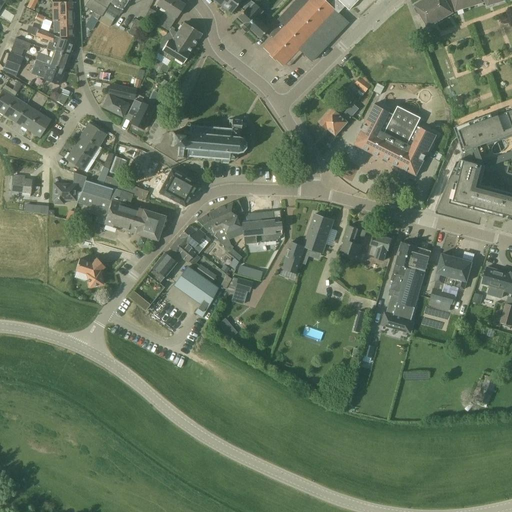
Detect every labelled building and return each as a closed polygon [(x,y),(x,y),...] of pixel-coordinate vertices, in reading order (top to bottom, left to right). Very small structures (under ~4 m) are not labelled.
[(29,0),(26,6),(33,10),(37,0),(29,0)] [(107,9),(112,0),(88,0),(84,7),(93,13),(100,17),(101,17),(107,9)] [(112,0),(107,9),(119,16),(129,0),(128,0),(112,0)] [(158,0),(156,5),(166,12),(158,23),(160,24),(155,32),(164,37),(176,18),(185,5),(177,0),(158,0)] [(242,10),(249,0),(213,0),(231,14),(237,6),(242,10)] [(243,11),(237,18),(243,24),(244,24),(243,25),(241,28),(246,33),(248,30),(249,29),(259,38),(268,28),(271,25),(259,15),(262,11),(253,3),(249,0),(242,10),(243,11)] [(285,64),(288,67),(301,54),(306,59),(310,63),(348,23),(338,14),(330,6),(323,0),(295,0),(277,20),(280,23),(268,36),(271,38),(262,48),(270,54),(269,55),(275,61),(275,60),(282,67),(285,64)] [(334,0),(330,6),(337,13),(338,14),(344,6),(345,7),(349,10),(351,8),(358,0),(334,0)] [(424,0),(413,7),(418,15),(415,17),(425,34),(431,31),(428,27),(453,13),(456,10),(487,1),(488,6),(505,0),(504,0),(424,0)] [(60,18),(72,17),(72,2),(52,3),(53,21),(60,21),(60,18)] [(149,9),(144,20),(151,23),(156,12),(149,9)] [(60,21),(53,21),(53,33),(60,33),(60,37),(73,36),(72,17),(60,18),(60,21)] [(135,20),(128,34),(135,37),(142,23),(135,20)] [(164,40),(156,52),(157,53),(154,58),(155,58),(149,68),(159,72),(160,70),(166,73),(169,67),(166,65),(169,60),(171,61),(173,57),(183,64),(189,54),(201,34),(183,23),(177,33),(170,28),(169,30),(164,40)] [(57,44),(59,38),(54,36),(38,29),(36,36),(45,40),(45,39),(57,44)] [(10,52),(21,57),(24,50),(28,51),(31,44),(15,38),(10,52)] [(54,52),(69,58),(74,44),(59,38),(57,44),(45,39),(45,40),(43,44),(48,46),(48,45),(55,48),(54,52)] [(23,57),(21,57),(10,52),(10,54),(9,54),(4,68),(2,72),(7,73),(7,74),(15,77),(23,57)] [(38,54),(36,60),(49,64),(49,65),(64,71),(65,71),(69,58),(54,52),(51,59),(38,54)] [(49,64),(36,60),(31,74),(43,79),(59,85),(64,71),(49,65),(49,64)] [(142,80),(146,72),(139,69),(136,78),(142,80)] [(360,76),(355,82),(366,91),(371,85),(360,76)] [(18,82),(13,91),(17,94),(23,85),(18,82)] [(134,100),(136,90),(111,85),(109,94),(134,100)] [(3,115),(14,98),(14,97),(2,90),(0,93),(0,112),(3,115)] [(123,117),(129,105),(109,96),(104,108),(123,117)] [(16,122),(26,105),(14,98),(3,115),(16,122)] [(131,123),(143,129),(153,109),(140,103),(139,105),(133,102),(128,113),(134,116),(131,123)] [(336,135),(360,109),(353,103),(341,116),(339,115),(340,115),(333,108),(320,123),(327,129),(328,128),(336,135)] [(362,129),(354,145),(383,159),(384,158),(388,160),(387,161),(417,176),(424,160),(426,156),(427,156),(437,135),(422,128),(421,128),(417,126),(421,118),(398,107),(394,115),(390,112),(375,104),(364,125),(365,125),(363,129),(362,129)] [(28,130),(38,113),(26,105),(16,122),(28,130)] [(508,114),(504,115),(500,117),(498,112),(491,114),(455,127),(458,138),(461,144),(463,151),(460,163),(456,179),(460,180),(458,188),(454,187),(450,203),(488,214),(496,215),(504,218),(511,219),(511,106),(506,108),(508,114)] [(38,113),(28,130),(40,138),(51,120),(38,113)] [(244,128),(245,127),(245,125),(244,123),(241,123),(242,121),(232,120),(231,129),(193,126),(189,125),(188,132),(187,131),(186,131),(184,132),(184,134),(185,135),(173,134),(172,145),(178,146),(177,157),(187,158),(188,156),(221,159),(221,164),(228,164),(229,160),(234,160),(236,158),(237,153),(242,152),(245,148),(246,143),(243,139),(238,137),(239,132),(237,130),(241,130),(241,128),(244,128)] [(81,136),(99,147),(106,134),(89,123),(81,136)] [(91,159),(99,147),(81,136),(73,148),(91,159)] [(73,148),(66,160),(86,173),(94,160),(91,159),(73,148)] [(106,160),(103,167),(108,169),(111,161),(109,161),(106,160)] [(166,169),(156,189),(159,191),(158,192),(185,207),(197,184),(170,169),(170,171),(166,169)] [(81,192),(85,179),(86,177),(73,173),(73,184),(66,184),(66,186),(62,186),(62,188),(53,187),(53,200),(54,200),(54,204),(64,204),(64,200),(77,201),(77,200),(78,200),(82,192),(81,192)] [(101,173),(97,181),(104,183),(107,175),(101,173)] [(30,193),(31,180),(24,180),(24,177),(13,176),(11,195),(18,196),(18,192),(30,193)] [(82,192),(78,204),(92,208),(90,214),(98,216),(96,222),(104,224),(111,200),(115,189),(112,188),(86,179),(82,192)] [(115,189),(111,200),(118,202),(119,202),(121,197),(119,197),(121,191),(117,189),(115,189)] [(104,224),(103,225),(135,234),(157,241),(165,216),(143,209),(119,202),(118,202),(111,200),(104,224)] [(243,234),(241,217),(241,212),(242,211),(237,201),(232,203),(209,213),(197,221),(207,231),(223,246),(230,252),(233,247),(231,245),(229,240),(243,234)] [(47,205),(34,204),(33,212),(47,214),(47,205)] [(241,217),(243,234),(243,236),(244,236),(245,244),(277,242),(282,235),(280,211),(263,212),(248,214),(246,217),(241,217)] [(315,214),(304,247),(306,247),(323,253),(334,220),(315,214)] [(179,237),(199,253),(210,240),(205,235),(204,235),(198,230),(196,233),(188,226),(179,237)] [(358,257),(362,246),(357,244),(361,230),(349,226),(344,239),(345,239),(341,251),(358,257)] [(389,250),(392,239),(374,234),(371,246),(367,256),(375,258),(384,260),(387,250),(389,250)] [(197,256),(199,253),(179,237),(178,238),(170,249),(187,263),(188,262),(191,264),(193,266),(195,264),(200,258),(197,256)] [(291,242),(282,269),(296,274),(306,247),(304,247),(291,242)] [(386,298),(384,303),(414,312),(415,308),(419,296),(426,272),(428,264),(432,250),(402,242),(396,263),(396,264),(391,281),(393,281),(389,295),(393,297),(392,299),(386,298)] [(464,251),(462,258),(472,261),(474,254),(464,251)] [(147,275),(129,298),(133,301),(145,311),(164,288),(159,284),(164,277),(176,263),(164,253),(157,262),(153,268),(147,275)] [(437,273),(435,280),(443,282),(445,276),(446,276),(447,276),(450,264),(452,256),(442,254),(439,264),(437,273)] [(447,276),(445,284),(458,288),(465,290),(467,282),(472,264),(473,262),(452,256),(450,264),(447,276)] [(78,264),(76,271),(87,275),(90,287),(102,285),(100,272),(104,267),(102,264),(96,259),(91,263),(79,259),(78,264)] [(195,271),(212,282),(216,276),(200,264),(195,271)] [(187,266),(173,286),(200,305),(194,314),(202,319),(219,288),(211,283),(212,282),(195,271),(187,266)] [(511,274),(487,267),(482,283),(507,290),(506,291),(511,292),(511,273),(511,274)] [(252,278),(260,281),(262,273),(254,270),(254,271),(252,278)] [(249,291),(251,283),(238,279),(235,287),(249,291)] [(431,299),(429,305),(438,308),(442,293),(433,290),(431,299)] [(451,305),(452,305),(455,296),(442,293),(438,308),(449,311),(451,305)] [(473,302),(480,304),(482,296),(475,294),(473,302)] [(411,322),(414,312),(384,303),(383,307),(389,309),(388,315),(385,315),(382,323),(410,332),(413,323),(411,322)] [(511,326),(511,305),(506,304),(501,324),(511,327),(511,326)] [(365,323),(367,313),(360,311),(357,321),(365,323)] [(237,333),(225,319),(218,325),(230,339),(237,333)] [(372,357),(375,347),(367,345),(364,355),(372,357)] [(359,357),(361,351),(354,349),(352,356),(359,357)] [(488,378),(478,403),(487,406),(496,381),(488,378)]
